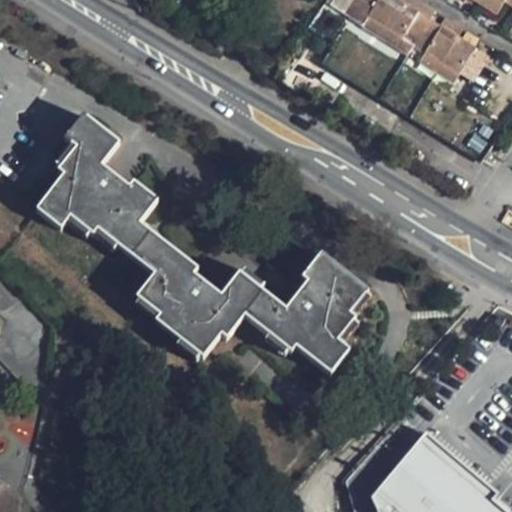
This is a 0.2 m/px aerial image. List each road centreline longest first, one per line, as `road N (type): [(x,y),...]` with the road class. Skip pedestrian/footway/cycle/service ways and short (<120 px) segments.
road 1 (tertiary): [(511,268),(70,0)]
road 2 (unknown): [(464,408),(423,414),(374,471),(381,511)]
